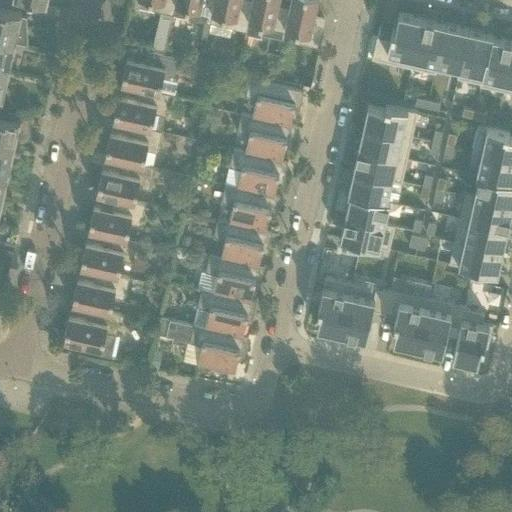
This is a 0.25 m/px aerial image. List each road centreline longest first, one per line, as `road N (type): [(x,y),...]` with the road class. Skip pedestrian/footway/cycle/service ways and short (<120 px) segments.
road 1 (residential): [(17,367),(100,0)]
road 2 (residential): [(276,349),(351,0)]
road 3 (residential): [(276,349),(482,395),(504,382),(511,349)]
road 4 (residential): [(260,406),(231,412),(17,367)]
